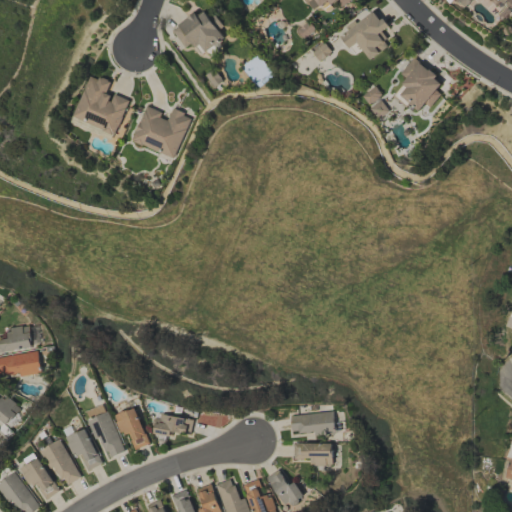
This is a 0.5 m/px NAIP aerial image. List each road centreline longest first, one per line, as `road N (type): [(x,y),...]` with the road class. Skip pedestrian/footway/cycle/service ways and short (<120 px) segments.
road 1 (residential): [(86,511),(129,482),(253,444)]
road 2 (residential): [(407,0),(430,27),(511,81)]
